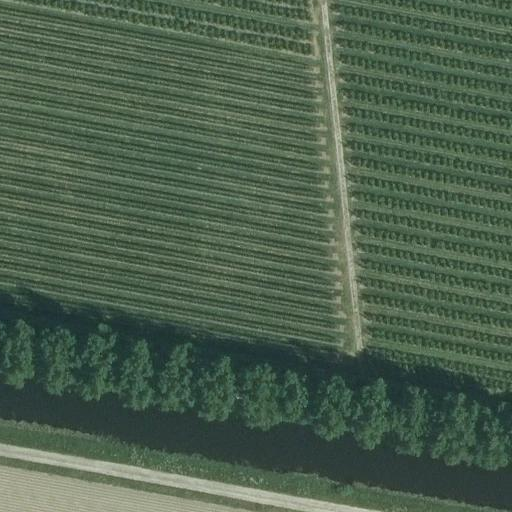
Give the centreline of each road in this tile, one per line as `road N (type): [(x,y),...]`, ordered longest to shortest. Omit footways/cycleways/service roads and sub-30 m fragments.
road 1 (track): [(511,424),(0,333)]
road 2 (track): [(325,0),(366,398)]
road 3 (track): [(0,450),(334,511)]
